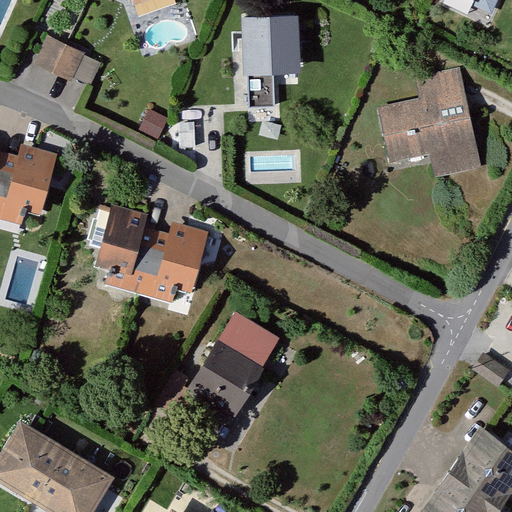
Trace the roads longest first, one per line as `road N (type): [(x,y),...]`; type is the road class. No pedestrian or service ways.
road 1 (residential): [(463,326),(81,124),(0,92)]
road 2 (residential): [(365,511),(463,326)]
